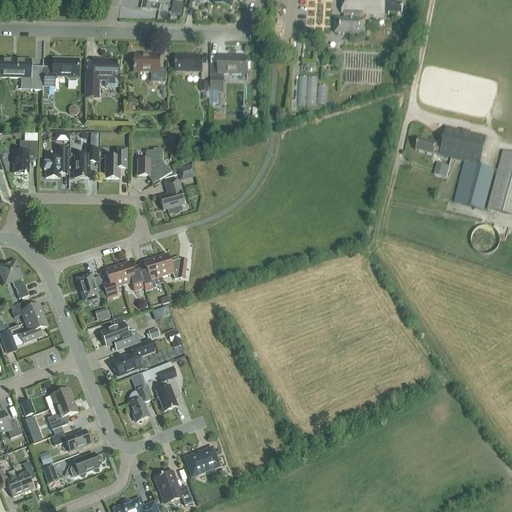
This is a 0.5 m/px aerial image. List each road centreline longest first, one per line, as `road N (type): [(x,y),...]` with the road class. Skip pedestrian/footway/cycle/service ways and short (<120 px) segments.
road 1 (residential): [(46,270),(132,242),(142,225),(133,203),(19,201),(7,236)]
road 2 (residential): [(257,0),(246,29),(233,35),(104,32)]
